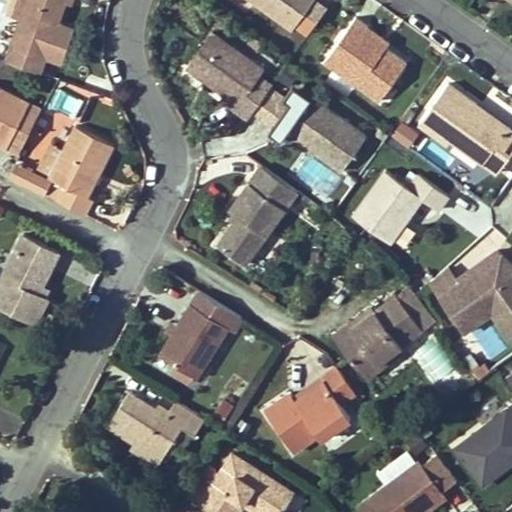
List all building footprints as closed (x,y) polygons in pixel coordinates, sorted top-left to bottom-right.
[(76,9),(81,10),(84,0),(30,0),(22,22),(13,47),(73,69),(81,46),(65,39),(70,26),(76,9)] [(20,0),(14,19),(22,22),(30,0),(20,0)] [(255,0),(290,24),(307,0),(255,0)] [(317,0),(307,0),(290,24),(303,33),(324,5),(317,0)] [(376,97),(403,58),(382,43),(378,47),(358,33),(364,24),(352,15),(321,58),(330,65),(376,97)] [(382,43),(384,39),(364,24),(358,33),(378,47),(382,43)] [(86,33),(70,26),(65,39),(81,46),(86,33)] [(217,97),(232,107),(243,90),(257,99),(265,87),(269,82),(255,72),(260,66),(207,29),(183,64),(222,90),(217,97)] [(511,144),(511,128),(504,123),(501,128),(468,106),(472,101),(443,80),(414,120),(444,141),(447,136),(480,160),(487,152),(501,161),(511,144)] [(71,113),(79,98),(56,86),(48,101),(71,113)] [(257,99),(247,113),(266,126),(282,104),(284,100),(265,87),(257,99)] [(0,145),(10,151),(33,105),(0,88),(0,145)] [(243,90),(232,107),(244,117),(247,113),(257,99),(243,90)] [(336,170),(362,132),(307,95),(296,113),(286,127),(312,145),(308,150),(336,170)] [(468,106),(501,128),(504,123),(472,101),(468,106)] [(296,113),(282,104),(266,126),(307,153),(308,150),(312,145),(286,127),(296,113)] [(398,119),(390,135),(411,146),(419,130),(398,119)] [(115,148),(77,128),(51,180),(66,187),(58,202),(87,217),(95,202),(88,199),(115,148)] [(501,161),(487,152),(480,160),(494,170),(501,161)] [(294,187),(259,162),(229,207),(235,211),(230,218),(215,242),(243,262),(294,187)] [(32,171),(17,163),(10,178),(46,196),(52,184),(31,173),(32,171)] [(419,194),(435,206),(446,192),(415,170),(405,183),(383,167),(352,210),(387,238),(419,194)] [(422,225),(434,207),(422,199),(409,216),(422,225)] [(230,218),(235,211),(229,207),(224,214),(230,218)] [(43,298),(36,296),(41,287),(57,255),(23,237),(0,281),(0,309),(34,326),(47,301),(43,298)] [(511,264),(495,247),(479,258),(497,283),(491,288),(486,283),(479,289),(464,269),(454,276),(457,281),(436,295),(452,316),(467,306),(475,316),(486,309),(504,334),(511,328),(511,264)] [(491,288),(497,283),(479,258),(464,269),(479,289),(486,283),(491,288)] [(36,296),(43,298),(47,290),(41,287),(36,296)] [(195,289),(174,323),(167,334),(156,353),(172,363),(190,374),(192,375),(223,325),(230,329),(238,315),(195,289)] [(401,302),(417,324),(432,313),(416,291),(401,302)] [(419,326),(417,324),(401,302),(394,292),(373,308),(350,325),(346,320),(331,331),(362,375),(378,363),(374,358),(394,344),(419,326)] [(369,303),(346,320),(350,325),(373,308),(369,303)] [(475,316),(467,306),(452,316),(460,327),(475,316)] [(160,330),(167,334),(174,323),(167,319),(160,330)] [(485,357),(503,351),(494,321),(476,327),(485,357)] [(394,344),(374,358),(378,363),(398,350),(394,344)] [(185,382),(190,374),(172,363),(167,372),(185,382)] [(289,394),(287,390),(261,408),(290,451),(316,433),(319,437),(348,416),(337,402),(352,391),(333,364),(319,374),(322,379),(293,399),(289,394)] [(477,376),(469,365),(458,372),(466,384),(477,376)] [(319,374),(289,394),(293,399),(322,379),(319,374)] [(177,425),(190,433),(201,416),(171,397),(164,408),(161,415),(148,407),(122,392),(103,424),(129,439),(158,457),(170,438),(177,425)] [(161,415),(164,408),(152,401),(148,407),(161,415)] [(511,403),(452,451),(482,490),(511,466),(511,403)] [(414,428),(403,438),(418,455),(429,445),(414,428)] [(153,464),(158,457),(129,439),(124,447),(153,464)] [(262,511),(276,511),(292,488),(229,448),(196,500),(214,511),(231,511),(240,498),(243,493),(251,497),(247,503),(262,511)] [(435,511),(461,492),(436,459),(424,469),(419,464),(357,511),(435,511)] [(251,497),(243,493),(240,498),(247,503),(251,497)]
